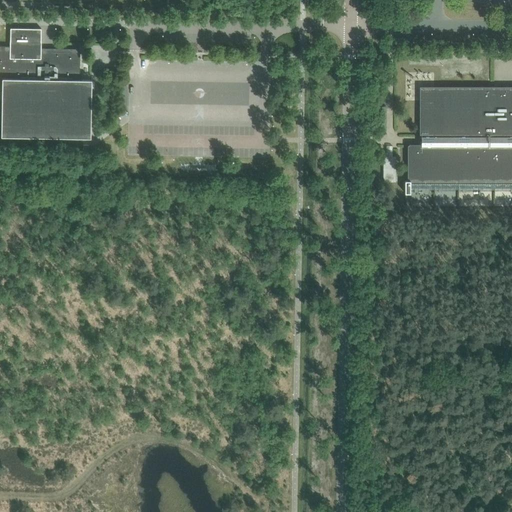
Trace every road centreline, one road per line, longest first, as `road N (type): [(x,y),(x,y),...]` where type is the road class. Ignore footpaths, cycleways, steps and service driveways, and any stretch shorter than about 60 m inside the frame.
road 1 (unclassified): [(343,511),(350,25)]
road 2 (unclassified): [(126,23),(350,25)]
